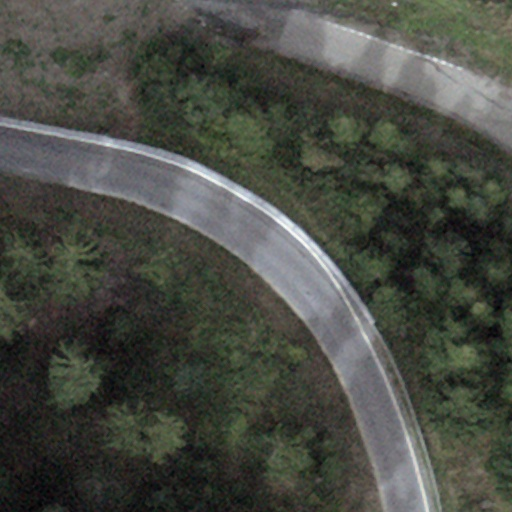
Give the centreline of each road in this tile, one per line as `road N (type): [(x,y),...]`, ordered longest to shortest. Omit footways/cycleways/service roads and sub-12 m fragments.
road 1 (tertiary): [(408,511),(364,376),(308,285),(273,253),(186,199),(0,147)]
road 2 (unclassified): [(341,49),(511,123)]
